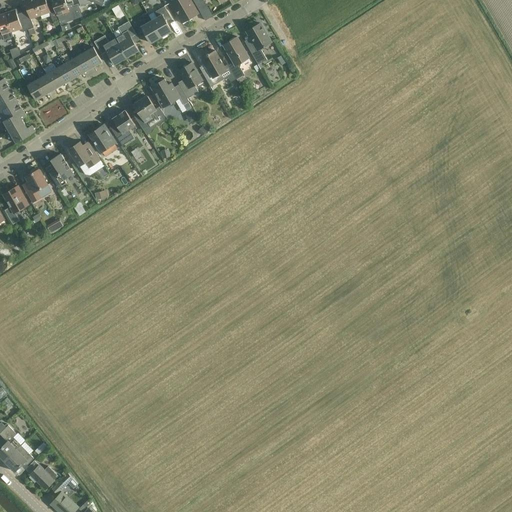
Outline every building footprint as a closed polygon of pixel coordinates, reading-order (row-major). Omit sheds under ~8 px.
[(24,18),(28,30),(29,30),(31,35),(36,33),(31,19),(40,16),(34,0),(24,0),(29,16),(24,18)] [(57,17),(51,0),(34,0),(40,16),(50,13),(53,21),(58,20),(57,17)] [(51,0),(57,17),(58,20),(59,20),(60,22),(77,16),(73,4),(67,6),(65,0),(51,0)] [(198,13),(193,5),(190,0),(173,0),(170,2),(177,14),(182,23),(198,13)] [(193,0),(206,21),(212,17),(202,0),(193,0)] [(152,20),(162,37),(172,31),(167,22),(172,19),(167,10),(165,6),(154,12),(157,17),(152,20)] [(5,13),(11,33),(22,30),(23,32),(28,30),(24,18),(19,19),(16,10),(5,13)] [(11,33),(5,13),(0,14),(0,39),(3,38),(4,40),(13,37),(11,33)] [(133,24),(136,29),(141,37),(146,34),(151,43),(162,37),(152,20),(147,23),(144,18),(133,24)] [(115,38),(127,57),(139,50),(131,37),(136,34),(131,25),(128,21),(118,28),(122,35),(115,38)] [(245,41),(250,50),(258,64),(267,59),(261,48),(271,42),(270,40),(271,39),(269,35),(268,36),(265,32),(260,23),(247,31),(254,44),(249,47),(245,41)] [(127,57),(115,38),(109,42),(105,35),(94,42),(97,46),(102,55),(107,51),(115,64),(127,57)] [(65,40),(63,37),(53,42),(56,48),(60,45),(59,43),(65,40)] [(224,45),(226,49),(229,54),(224,57),(229,65),(237,79),(245,75),(240,67),(242,62),(249,57),(237,37),(224,45)] [(84,53),(92,67),(100,63),(100,64),(103,62),(94,47),(84,53)] [(227,70),(220,59),(215,51),(209,54),(209,53),(201,58),(208,70),(203,72),(200,67),(211,87),(220,82),(218,78),(221,77),(219,74),(227,70)] [(85,71),(92,67),(84,53),(75,58),(84,73),(86,72),(85,71)] [(65,63),(74,78),(81,74),(82,74),(84,73),(75,58),(65,63)] [(67,82),(74,78),(65,63),(56,69),(65,84),(67,83),(67,82)] [(202,80),(197,71),(192,63),(179,71),(186,83),(182,86),(181,86),(180,86),(188,98),(199,92),(196,87),(197,83),(202,80)] [(56,69),(47,74),(55,89),(63,84),(63,85),(65,84),(56,69)] [(47,74),(38,80),(46,95),(48,94),(48,93),(55,89),(47,74)] [(4,78),(0,80),(0,91),(9,86),(4,78)] [(184,105),(189,101),(188,98),(180,86),(179,84),(174,87),(172,83),(168,85),(165,79),(163,80),(161,80),(159,80),(157,82),(156,84),(151,87),(163,108),(169,104),(170,105),(172,106),(175,104),(176,102),(175,100),(180,98),(184,105)] [(27,86),(31,91),(36,99),(35,99),(36,100),(44,95),(44,96),(46,95),(38,80),(27,86)] [(0,101),(13,94),(9,86),(0,91),(0,101)] [(0,111),(18,102),(13,94),(0,101),(0,111)] [(140,125),(144,130),(149,126),(146,122),(152,118),(149,114),(156,109),(153,104),(147,96),(134,105),(140,113),(135,117),(140,125)] [(18,102),(0,111),(0,115),(3,120),(22,109),(18,102)] [(26,117),(22,109),(3,120),(8,128),(22,119),(26,117)] [(109,124),(108,124),(123,146),(134,138),(129,129),(135,125),(126,110),(113,119),(116,123),(111,127),(109,124)] [(27,127),(22,119),(8,128),(12,136),(27,127)] [(187,129),(196,128),(196,119),(187,119),(187,129)] [(89,134),(95,143),(101,152),(116,143),(104,125),(89,134)] [(27,128),(27,127),(12,136),(17,144),(17,143),(30,135),(31,135),(35,132),(32,126),(27,128)] [(207,131),(202,127),(198,132),(203,136),(207,131)] [(69,149),(74,158),(80,166),(86,162),(89,168),(101,160),(89,142),(88,142),(90,144),(85,147),(81,141),(69,149)] [(147,159),(154,154),(146,143),(139,148),(147,159)] [(46,168),(59,188),(67,183),(65,180),(74,174),(60,154),(51,160),(53,163),(46,168)] [(23,185),(28,193),(33,202),(42,197),(38,190),(48,185),(39,169),(26,176),(29,182),(23,185)] [(113,190),(116,187),(107,177),(99,184),(111,199),(117,194),(113,190)] [(18,186),(4,194),(9,203),(11,207),(5,210),(13,224),(20,220),(16,212),(29,205),(23,195),(18,186)] [(0,449),(0,456),(5,461),(17,449),(17,450),(21,445),(14,437),(17,434),(8,426),(6,428),(1,423),(0,423),(0,434),(5,439),(6,438),(8,441),(0,449)] [(17,449),(5,461),(15,471),(22,464),(25,462),(28,465),(34,458),(21,445),(17,450),(17,449)] [(38,446),(34,450),(38,455),(42,451),(38,446)] [(46,489),(53,482),(55,480),(54,480),(58,476),(48,466),(45,470),(40,465),(35,460),(26,469),(46,489)] [(68,472),(52,488),(57,494),(69,483),(74,488),(79,484),(68,472)] [(60,511),(74,511),(75,511),(79,507),(62,492),(58,496),(51,504),(60,511)]
